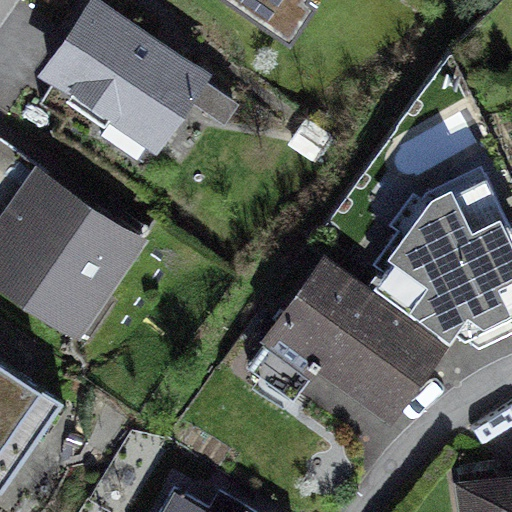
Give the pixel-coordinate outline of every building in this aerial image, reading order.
[(227,0),(262,23),(276,0),(307,0),(308,1),(308,0),(227,0)] [(97,4),(51,69),(115,114),(102,134),(141,161),(200,76),(97,4)] [(221,65),(199,81),(221,111),(243,94),(221,65)] [(46,170),(0,139),(0,212),(12,220),(0,238),(0,270),(78,322),(133,241),(40,179),(46,170)] [(328,262),(276,331),(390,415),(441,346),(391,309),(403,291),(466,337),(511,314),(511,253),(477,180),(439,200),(369,294),(328,262)] [(65,402),(0,357),(0,451),(17,427),(38,441),(65,402)] [(511,511),(511,479),(461,487),(464,511),(511,511)] [(208,508),(173,489),(159,511),(254,511),(217,490),(208,508)]
